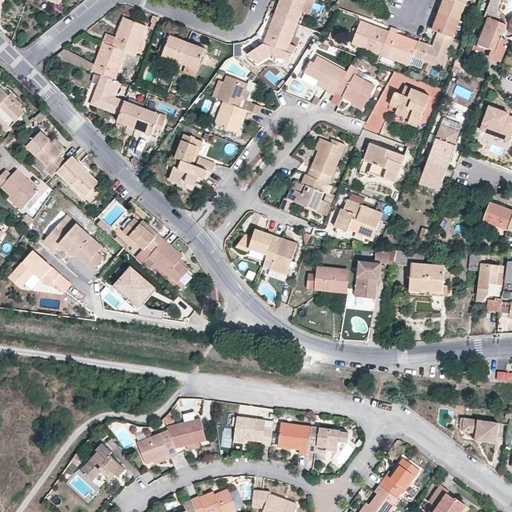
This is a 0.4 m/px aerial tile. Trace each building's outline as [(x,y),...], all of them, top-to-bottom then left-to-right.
[(280,0),(274,16),(297,25),(303,11),(306,0),(280,0)] [(313,0),(306,0),(303,11),(309,13),(313,0)] [(460,20),(466,3),(458,0),(443,0),(442,4),(439,13),(460,20)] [(491,0),(486,16),(489,17),(501,22),(499,8),(502,0),(491,0)] [(453,38),(460,20),(439,13),(435,20),(432,29),(439,32),(453,38)] [(158,17),(153,15),(149,27),(154,29),(158,17)] [(297,25),(274,16),(264,43),(287,51),(297,25)] [(147,26),(124,17),(117,36),(113,46),(126,51),(136,54),(143,36),(147,26)] [(501,22),(489,17),(478,44),(492,49),(495,50),(498,42),(502,43),(504,38),(502,37),(507,24),(501,22)] [(361,20),(352,43),(381,54),(390,31),(361,20)] [(390,31),(381,54),(409,64),(413,56),(418,42),(397,33),(398,29),(392,26),(390,31)] [(338,31),(332,29),(328,37),(334,40),(338,31)] [(418,42),(413,56),(442,66),(443,63),(453,38),(439,32),(433,47),(419,41),(418,42)] [(113,46),(117,36),(107,33),(103,42),(113,46)] [(163,56),(180,62),(188,41),(171,35),(163,56)] [(502,43),(498,42),(495,50),(492,49),(490,54),(489,57),(501,62),(508,45),(506,44),(508,40),(504,38),(502,43)] [(180,62),(197,69),(205,48),(188,41),(180,62)] [(102,74),(115,79),(126,51),(113,46),(103,42),(95,64),(92,70),(102,74)] [(324,42),(323,42),(320,47),(328,50),(330,44),(324,42)] [(66,48),(56,56),(92,70),(95,64),(66,48)] [(337,89),(347,72),(318,56),(315,62),(311,60),(305,72),(319,80),(329,85),(326,89),(334,94),(337,89)] [(457,56),(454,63),(462,66),(465,59),(457,56)] [(462,66),(454,63),(452,70),(460,73),(462,66)] [(351,65),(348,70),(355,74),(357,70),(358,69),(351,65)] [(355,74),(348,70),(347,72),(337,89),(344,93),(354,99),(353,101),(364,107),(375,86),(361,78),(355,74)] [(120,115),(125,100),(109,94),(115,79),(102,74),(91,104),(120,115)] [(225,82),(219,98),(223,100),(239,106),(245,90),(248,82),(228,75),(225,82)] [(214,96),(219,98),(225,82),(220,80),(214,96)] [(248,82),(245,90),(250,92),(248,100),(253,102),(256,93),(257,94),(261,85),(249,80),(248,82)] [(319,80),(317,84),(326,89),(329,85),(319,80)] [(0,114),(11,126),(25,113),(19,107),(14,102),(13,103),(7,97),(10,95),(0,84),(0,114)] [(429,98),(430,96),(405,86),(402,93),(396,90),(391,101),(400,105),(398,108),(411,114),(410,117),(420,120),(427,104),(429,98)] [(344,93),(337,89),(331,99),(339,103),(342,97),(344,93)] [(250,92),(245,90),(239,106),(243,108),(246,99),(248,100),(250,92)] [(19,107),(23,104),(12,93),(10,95),(7,97),(13,103),(14,102),(19,107)] [(353,101),(354,99),(344,93),(342,97),(352,103),(353,101)] [(429,98),(427,104),(436,108),(438,102),(429,98)] [(258,113),(261,105),(253,102),(248,100),(246,99),(243,108),(248,110),(258,113)] [(118,121),(135,128),(143,107),(125,100),(120,115),(118,121)] [(223,100),(215,124),(239,133),(248,110),(243,108),(239,106),(223,100)] [(509,113),(490,106),(481,129),(509,139),(511,130),(511,116),(508,115),(509,113)] [(143,107),(135,128),(157,136),(160,129),(162,129),(167,116),(143,107)] [(410,117),(411,114),(398,108),(396,113),(410,118),(410,117)] [(0,114),(0,124),(7,131),(11,126),(0,114)] [(460,124),(444,118),(442,125),(458,132),(460,124)] [(442,125),(437,138),(428,160),(447,167),(453,152),(449,151),(452,144),(453,144),(458,132),(442,125)] [(60,154),(63,151),(52,141),(40,130),(26,145),(37,155),(35,157),(53,176),(57,172),(58,171),(67,161),(60,154)] [(182,159),(194,164),(203,141),(185,134),(176,157),(182,159)] [(511,143),(495,137),(487,158),(511,167),(511,143)] [(63,151),(65,149),(55,138),(52,141),(63,151)] [(316,149),(319,150),(309,175),(328,183),(330,184),(346,144),(334,139),(332,142),(321,138),(316,149)] [(370,171),(395,181),(405,155),(372,142),(365,159),(373,163),(370,171)] [(94,187),(99,182),(72,156),(67,161),(58,171),(59,173),(84,197),(85,196),(94,187)] [(212,171),(216,163),(200,157),(196,165),(212,171)] [(178,182),(180,177),(186,180),(184,184),(184,186),(193,190),(199,175),(207,178),(212,171),(196,165),(194,164),(182,159),(179,167),(175,165),(170,179),(178,182)] [(441,183),(447,167),(428,160),(419,183),(435,189),(438,182),(441,183)] [(148,178),(151,174),(146,169),(143,173),(148,178)] [(0,176),(0,183),(11,194),(25,206),(39,190),(16,170),(12,175),(6,170),(0,176)] [(317,211),(328,183),(309,175),(307,174),(303,183),(307,185),(304,193),(299,191),(295,189),(291,200),(317,211)] [(299,191),(304,193),(307,185),(303,183),(299,191)] [(100,193),(94,187),(85,196),(91,202),(100,193)] [(11,194),(8,197),(21,209),(25,206),(11,194)] [(374,238),(383,212),(348,199),(344,209),(341,208),(335,225),(348,230),(349,228),(374,238)] [(511,207),(491,200),(484,218),(509,227),(511,218),(511,207)] [(29,227),(36,218),(28,213),(22,222),(29,227)] [(38,228),(44,233),(57,219),(51,213),(38,228)] [(77,223),(78,222),(69,214),(63,220),(72,228),(77,223)] [(159,233),(156,236),(141,223),(135,218),(124,230),(144,249),(145,248),(148,245),(154,250),(165,238),(159,233)] [(77,223),(72,228),(63,220),(46,240),(55,248),(60,243),(74,256),(76,254),(90,266),(101,253),(99,251),(103,246),(100,243),(77,223)] [(144,220),(141,223),(156,236),(159,233),(144,220)] [(427,242),(432,231),(424,228),(419,239),(427,242)] [(274,235),(255,229),(253,235),(246,234),(238,246),(248,250),(250,246),(268,253),(274,235)] [(298,243),(274,235),(268,253),(267,258),(273,261),(271,268),(287,274),(298,243)] [(189,269),(180,260),(184,255),(165,238),(154,250),(151,254),(149,256),(178,281),(181,279),(186,284),(194,276),(188,270),(189,269)] [(145,248),(144,249),(140,254),(138,251),(135,255),(144,262),(149,256),(151,254),(145,248)] [(374,287),(375,281),(378,281),(380,278),(381,262),(394,263),(396,250),(380,249),(376,249),(376,261),(359,259),(358,268),(355,297),(376,298),(377,287),(374,287)] [(394,263),(412,264),(410,290),(421,291),(422,289),(444,290),(445,264),(432,264),(424,263),(425,249),(396,250),(394,263)] [(71,284),(32,251),(8,277),(28,294),(45,277),(53,286),(65,294),(71,284)] [(482,253),(471,252),(470,269),(480,270),(481,262),(482,253)] [(90,266),(94,269),(105,256),(101,253),(90,266)] [(74,256),(73,258),(87,270),(90,266),(76,254),(74,256)] [(481,262),(480,270),(478,287),(489,288),(490,283),(497,284),(498,272),(500,264),(481,262)] [(157,288),(130,265),(112,285),(139,310),(157,288)] [(316,287),(331,289),(332,285),(345,287),(347,269),(318,266),(317,273),(316,287)] [(307,286),(316,287),(317,273),(309,272),(307,286)] [(484,302),(488,293),(489,288),(478,287),(476,300),(484,302)] [(501,311),(502,302),(490,299),(488,309),(501,311)] [(183,413),(185,420),(195,418),(193,410),(183,413)] [(163,418),(167,425),(175,423),(172,414),(171,412),(167,413),(163,418)] [(499,418),(464,413),(462,426),(476,429),(475,435),(496,438),(499,418)] [(175,423),(167,425),(168,429),(176,447),(187,444),(200,441),(207,439),(200,416),(195,418),(185,420),(175,423)] [(234,437),(247,440),(262,442),(261,445),(270,447),(272,430),(272,429),(264,428),(265,421),(237,417),(234,437)] [(272,429),(273,422),(265,421),(264,428),(272,429)] [(300,449),(307,450),(311,427),(288,424),(286,448),(300,449)] [(316,452),(317,446),(327,447),(326,450),(337,451),(338,442),(339,432),(311,427),(307,450),(308,452),(316,453),(316,452)] [(146,464),(154,461),(170,454),(172,458),(179,455),(176,447),(168,429),(137,442),(146,464)] [(348,443),(349,433),(339,432),(338,442),(348,443)] [(200,441),(187,444),(188,449),(201,446),(200,441)] [(96,451),(97,452),(79,471),(90,481),(100,472),(105,477),(110,472),(114,476),(117,478),(124,470),(109,456),(112,453),(102,444),(96,451)] [(154,461),(156,464),(172,458),(170,454),(154,461)] [(419,469),(404,459),(388,481),(384,479),(380,485),(380,486),(397,497),(401,491),(404,492),(419,469)] [(105,477),(109,480),(114,476),(110,472),(105,477)] [(430,500),(437,506),(433,511),(458,511),(459,511),(462,511),(467,504),(456,497),(455,498),(447,492),(448,489),(441,484),(430,500)] [(375,492),(378,495),(368,510),(365,508),(361,511),(391,511),(395,507),(392,504),(397,497),(380,486),(375,492)] [(214,496),(216,500),(229,494),(228,490),(214,496)] [(252,506),(265,506),(262,511),(294,511),(295,510),(283,505),(284,502),(270,496),(270,493),(253,492),(252,506)] [(221,511),(234,506),(229,494),(216,500),(214,496),(213,494),(200,499),(200,497),(191,501),(196,511),(217,511),(220,511),(221,511)] [(183,504),(186,511),(196,511),(191,501),(183,504)] [(284,502),(283,505),(295,510),(297,507),(284,502)]
